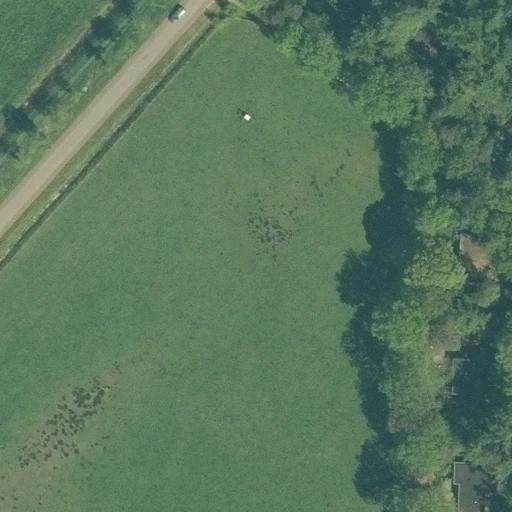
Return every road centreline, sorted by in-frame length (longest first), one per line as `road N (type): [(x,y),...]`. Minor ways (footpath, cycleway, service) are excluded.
road 1 (track): [(253,0),(511,196)]
road 2 (tertiary): [(0,219),(194,0)]
road 3 (track): [(0,161),(142,0)]
